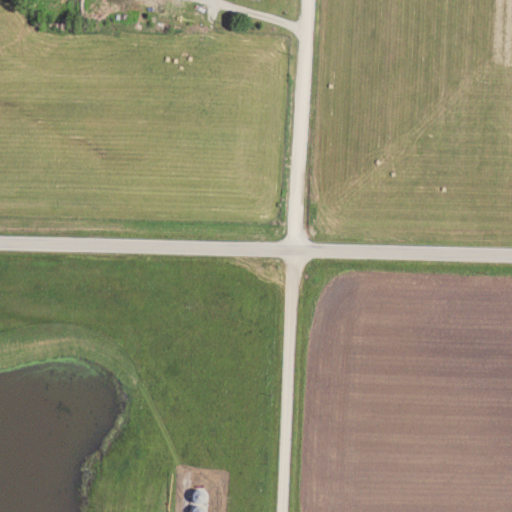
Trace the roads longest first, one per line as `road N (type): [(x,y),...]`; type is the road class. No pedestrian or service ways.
road 1 (residential): [(285,511),(309,0)]
road 2 (secondary): [(511,253),(0,241)]
